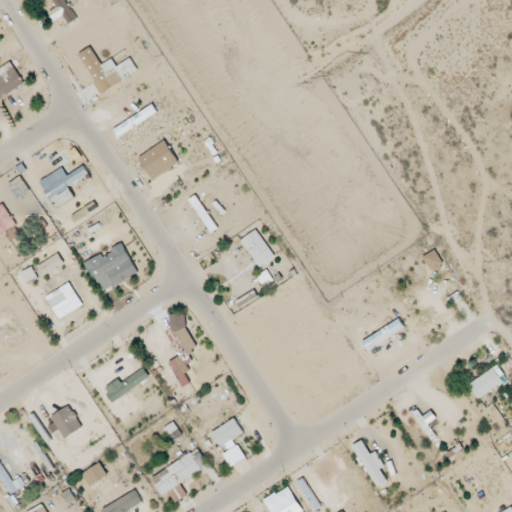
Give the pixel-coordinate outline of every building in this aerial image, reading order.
[(53,0),(67,25),(75,21),(63,0),(53,0)] [(138,72),(130,59),(117,67),(112,60),(101,66),(91,48),(78,55),(102,94),(138,72)] [(0,100),(24,84),(10,63),(0,69),(0,100)] [(179,164),(165,141),(139,158),(152,181),(179,164)] [(68,186),(88,175),(84,167),(67,176),(63,169),(40,181),(55,209),(75,199),(68,186)] [(0,235),(0,236),(17,226),(4,204),(0,206),(0,235)] [(240,242),(260,268),(275,257),(255,230),(240,242)] [(86,263),(101,293),(138,274),(123,245),(100,257),(99,256),(86,263)] [(423,258),(433,273),(444,266),(434,251),(423,258)] [(38,267),(44,277),(64,264),(58,254),(38,267)] [(27,283),(37,279),(32,268),(22,272),(27,283)] [(262,287),(273,282),(268,271),(257,276),(262,287)] [(83,306),(70,283),(45,297),(59,320),(83,306)] [(169,316),(172,330),(173,330),(179,364),(191,362),(189,353),(193,352),(186,313),(169,316)] [(362,343),(367,351),(404,328),(399,320),(362,343)] [(190,385),(185,374),(189,372),(182,357),(169,362),(182,389),(190,385)] [(506,380),(497,366),(469,386),(478,399),(506,380)] [(105,390),(114,403),(150,378),(144,369),(121,384),(119,380),(105,390)] [(83,429),(70,406),(51,418),(64,440),(83,429)] [(211,434),(220,448),(243,433),(234,419),(211,434)] [(182,436),(174,423),(163,429),(171,442),(182,436)] [(353,446),(377,489),(388,483),(380,469),(385,467),(376,452),(370,455),(362,441),(353,446)] [(230,467),(246,460),(239,446),(223,454),(230,467)] [(163,497),(170,493),(176,503),(187,496),(180,483),(208,466),(198,450),(151,478),(163,497)] [(0,478),(11,495),(25,486),(21,479),(14,483),(0,461),(0,478)] [(82,475),(90,488),(108,476),(100,464),(82,475)] [(302,511),(303,511),(287,487),(266,500),(273,511),(272,511),(302,511)] [(75,499),(69,490),(61,495),(67,504),(75,499)] [(128,511),(143,504),(136,491),(101,511),(102,511),(128,511)]
